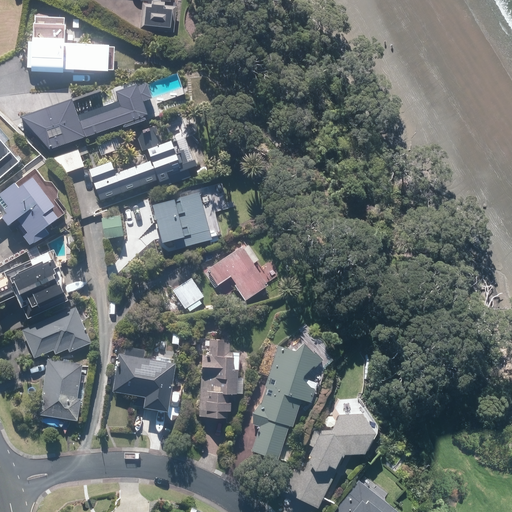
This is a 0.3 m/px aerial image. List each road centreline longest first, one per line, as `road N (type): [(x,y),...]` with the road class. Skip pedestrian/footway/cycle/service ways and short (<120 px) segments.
road 1 (residential): [(251,511),(215,487),(154,467),(82,465),(9,481)]
road 2 (unknown): [(92,451),(97,257)]
